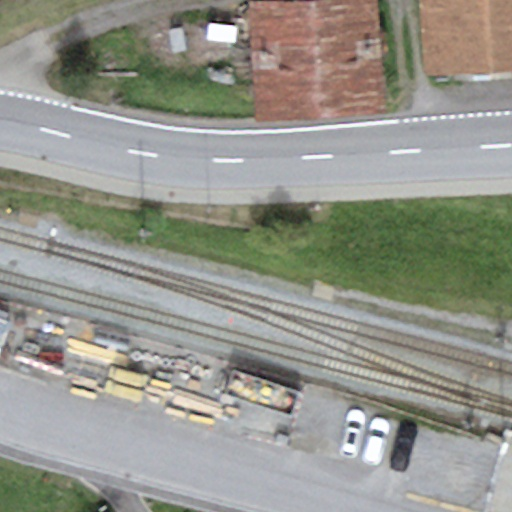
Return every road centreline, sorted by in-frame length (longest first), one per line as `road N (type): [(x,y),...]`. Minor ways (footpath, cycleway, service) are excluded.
road 1 (secondary): [(0,122),(180,159),(511,147)]
road 2 (residential): [(0,419),(347,511)]
